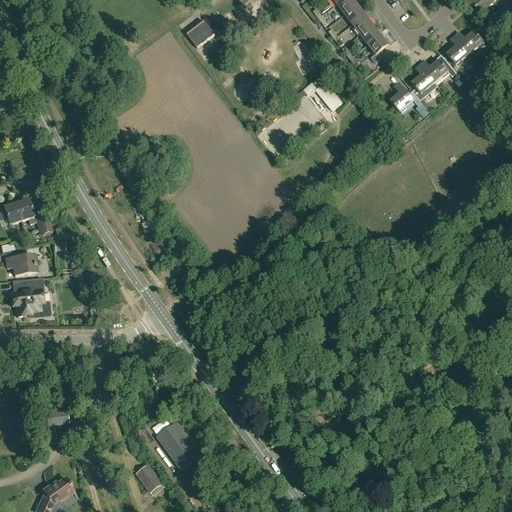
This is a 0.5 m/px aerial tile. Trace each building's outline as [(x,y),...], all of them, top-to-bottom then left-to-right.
[(358,6),(353,0),(344,0),(337,6),(345,15),(358,6)] [(481,15),(494,4),(495,3),(491,0),(476,0),(472,4),(481,15)] [(491,0),(495,3),(494,4),(497,9),(507,0),(491,0)] [(352,25),(365,15),(358,6),(345,15),(352,25)] [(318,20),(322,18),(316,11),(313,13),(318,20)] [(373,25),(365,15),(352,25),(360,35),(373,25)] [(322,18),(318,20),(324,28),(328,25),(322,18)] [(197,49),(215,36),(204,22),(187,36),(197,49)] [(380,35),(373,25),(360,35),(367,45),(380,35)] [(328,34),(334,41),(337,38),(332,31),(328,34)] [(455,37),(470,55),(484,44),(474,32),(465,40),(459,34),(455,37)] [(488,34),(483,38),(488,45),(493,40),(488,34)] [(381,52),(389,46),(380,35),(367,45),(376,57),(372,59),(376,64),(385,57),(381,52)] [(457,66),(470,55),(455,37),(451,41),(456,47),(447,55),(457,66)] [(344,46),(337,38),(334,41),(340,49),(344,46)] [(349,61),(353,58),(348,52),(345,55),(349,61)] [(353,58),(349,61),(355,69),(359,66),(353,58)] [(425,63),(420,66),(429,77),(435,84),(448,73),(452,78),(457,75),(443,58),(430,69),(425,63)] [(292,69),(289,59),(283,60),(286,70),(292,69)] [(422,95),(435,84),(429,77),(420,66),(416,70),(421,76),(412,84),(422,95)] [(317,89),(332,110),(342,102),(326,82),(317,89)] [(400,113),(414,102),(418,107),(422,104),(412,93),(408,96),(399,84),(395,87),(400,94),(390,102),(400,113)] [(28,201),(16,204),(21,222),(28,220),(30,225),(37,223),(41,235),(52,232),(46,213),(33,216),(28,201)] [(9,226),(21,222),(16,204),(4,208),(4,209),(0,210),(0,221),(7,219),(9,226)] [(441,230),(431,240),(439,247),(453,231),(448,227),(443,232),(441,230)] [(55,252),(65,251),(65,244),(54,245),(55,252)] [(14,245),(1,248),(3,254),(16,251),(14,245)] [(15,277),(36,275),(34,257),(6,260),(7,270),(14,269),(15,277)] [(14,295),(11,295),(12,304),(12,309),(16,309),(17,319),(30,317),(31,317),(31,315),(41,314),(42,318),(50,317),(48,305),(43,305),(42,296),(41,296),(41,293),(43,292),(42,282),(23,284),(24,294),(14,295)] [(7,414),(15,413),(13,402),(5,403),(7,414)] [(182,471),(199,458),(194,452),(204,445),(183,416),(181,417),(178,413),(170,419),(174,426),(158,438),(182,471)] [(50,488),(44,493),(38,497),(42,502),(37,511),(49,511),(53,505),(59,501),(60,503),(73,493),(69,488),(71,487),(65,480),(52,490),(50,488)]
